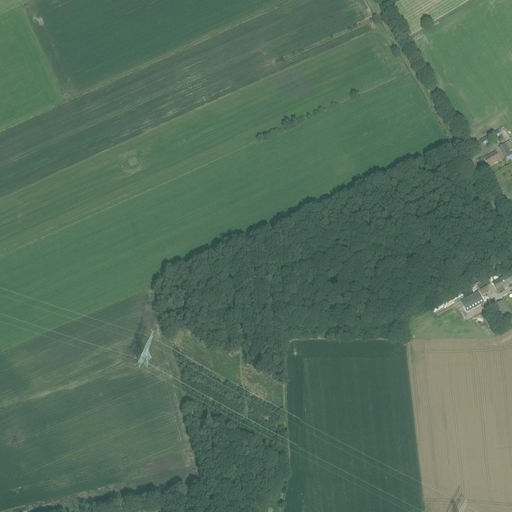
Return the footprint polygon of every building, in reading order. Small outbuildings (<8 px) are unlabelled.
[(484,145),(501,135),(498,130),(481,140),(484,145)] [(506,159),(511,155),(511,154),(506,144),(499,148),(506,159)] [(489,166),(500,160),(496,152),(484,159),(489,166)] [(498,292),(511,284),(511,271),(493,283),(498,292)] [(484,297),(486,295),(485,294),(490,291),(487,286),(480,290),(483,295),(484,297)] [(466,313),(484,303),(479,292),(461,302),(466,313)] [(503,323),(511,317),(511,315),(503,301),(493,306),(503,323)]
